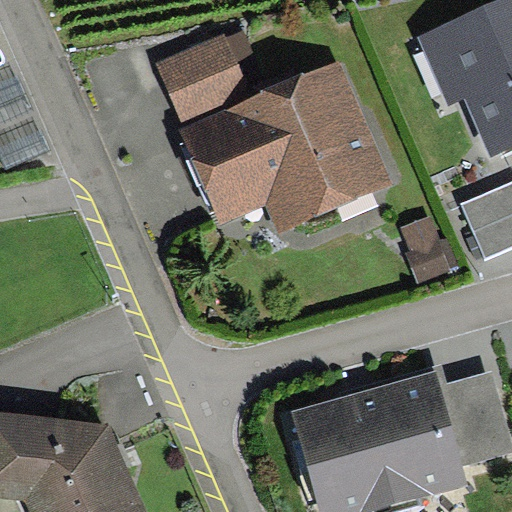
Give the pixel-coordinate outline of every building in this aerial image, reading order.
[(491,163),(511,154),(511,1),(418,43),(449,112),(466,105),(491,163)] [(156,67),(184,130),(253,100),(225,37),(156,67)] [(340,66),(179,136),(220,231),(265,211),(279,242),(396,191),(340,66)] [(511,185),(462,207),(486,263),(511,251),(511,185)] [(411,255),(407,257),(418,287),(451,274),(430,220),(402,231),(411,255)] [(343,404),(291,418),(317,511),(398,511),(469,492),(464,472),(511,458),(511,444),(493,377),(447,390),(441,369),(341,397),(343,404)] [(0,502),(26,506),(28,511),(145,511),(110,431),(0,419),(0,502)]
